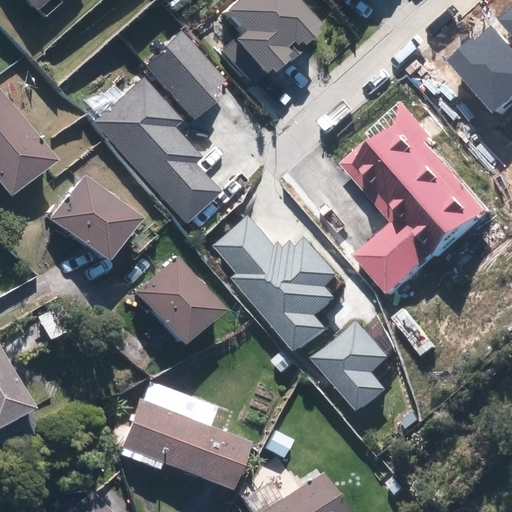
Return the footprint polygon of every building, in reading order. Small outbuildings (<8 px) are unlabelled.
[(26,0),(37,11),(49,0),(26,0)] [(236,0),(226,10),(243,29),(223,46),(255,84),(270,71),(271,72),(325,25),(303,0),(236,0)] [(226,78),(182,30),(143,65),(193,121),(216,100),(210,92),(226,78)] [(181,120),(141,76),(91,122),(184,225),(221,192),(193,162),(198,157),(172,128),(181,120)] [(55,160),(0,89),(0,186),(8,197),(55,160)] [(439,137),(406,100),(368,135),(372,140),(346,163),(399,221),(359,257),(395,297),(409,284),(424,300),(441,285),(428,270),(494,210),(433,142),(439,137)] [(140,215),(81,173),(48,219),(107,261),(140,215)] [(282,248),(249,211),(212,245),(238,273),(234,277),(305,354),(333,328),(320,314),(341,295),(331,285),(344,273),(310,236),(297,248),(291,241),(282,248)] [(225,306),(177,253),(134,292),(182,345),(225,306)] [(441,344),(410,303),(394,316),(425,357),(441,344)] [(356,317),(311,357),(363,415),(392,389),(375,371),(391,357),(356,317)] [(0,342),(0,422),(33,406),(0,342)] [(135,399),(118,454),(160,467),(161,463),(235,486),(249,441),(208,429),(215,404),(150,384),(144,401),(135,399)] [(347,511),(318,469),(297,484),(281,461),(237,491),(251,511),(347,511)] [(115,511),(89,485),(60,511),(115,511)]
